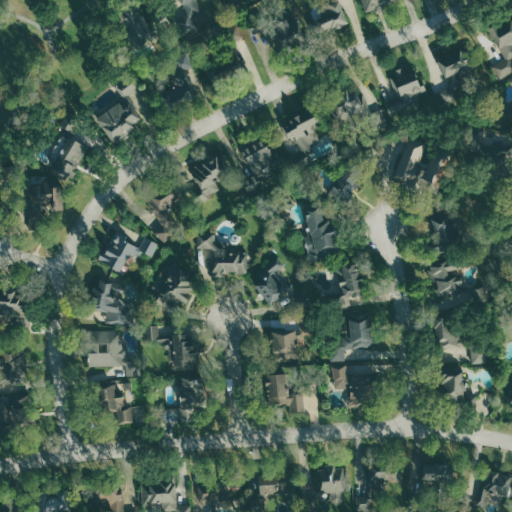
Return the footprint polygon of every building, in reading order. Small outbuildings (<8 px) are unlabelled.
[(179,0),(186,13),(174,19),(182,34),(209,21),(197,0),(179,0)] [(312,34),(347,21),(338,0),(326,0),(327,2),(317,6),(321,15),(306,22),(312,34)] [(395,0),(383,4),(384,9),(375,12),(373,7),(365,10),(361,0),(395,0)] [(118,11),(131,50),(158,41),(146,1),(118,11)] [(493,66),(501,79),(511,72),(511,15),(488,29),(505,59),(493,66)] [(265,27),(294,16),(304,37),(279,49),(273,39),(269,41),(265,27)] [(234,43),(245,36),(237,25),(226,32),(234,43)] [(242,66),(211,81),(197,55),(230,42),(242,66)] [(174,58),(177,70),(168,73),(174,92),(192,87),(187,69),(192,68),(188,54),(174,58)] [(165,112),(196,96),(182,71),(170,75),(174,88),(158,97),(165,112)] [(95,117),(113,145),(138,128),(134,122),(141,117),(125,94),(138,86),(130,75),(113,86),(122,99),(95,117)] [(341,119),(366,111),(374,132),(392,126),(386,108),(372,113),(365,93),(358,95),(355,86),(332,93),(341,119)] [(72,178),(45,163),(65,127),(59,124),(67,109),(80,116),(69,136),(89,147),(72,178)] [(280,125),(292,147),(299,143),(306,155),(314,150),(312,145),(324,139),(308,110),(280,125)] [(241,151),(256,174),(277,161),(262,138),(241,151)] [(444,155),(435,152),(430,165),(420,162),(426,143),(409,138),(395,179),(432,191),(444,155)] [(221,191),(215,180),(232,171),(222,152),(191,168),(200,186),(192,190),(199,203),(221,191)] [(490,152),(489,171),(505,172),(506,153),(490,152)] [(0,180),(1,180),(15,181),(16,167),(1,166),(0,175),(0,180)] [(360,181),(341,170),(328,194),(346,205),(360,181)] [(29,229),(26,181),(62,180),(64,208),(37,209),(38,229),(29,229)] [(164,241),(182,226),(168,209),(178,201),(169,190),(150,206),(164,223),(155,230),(164,241)] [(336,253),(326,209),(305,214),(310,236),(305,237),(309,252),(315,250),(316,257),(336,253)] [(432,242),(456,242),(456,212),(432,212),(432,242)] [(122,271),(129,254),(139,259),(142,252),(154,257),(160,243),(146,237),(143,244),(115,231),(101,261),(122,271)] [(248,252),(227,252),(227,243),(215,243),(215,234),(197,234),(197,249),(210,249),(211,273),(248,273),(248,252)] [(254,285),(270,306),(290,291),(275,272),(285,264),(278,256),(256,273),(261,280),(254,285)] [(430,303),(440,351),(468,344),(466,338),(458,340),(452,310),(478,304),(475,288),(463,291),(456,257),(429,263),(437,302),(430,303)] [(364,302),(359,281),(361,281),(356,262),(336,267),(342,293),(335,295),(338,308),(364,302)] [(164,276),(166,279),(157,288),(163,294),(156,301),(169,315),(199,288),(177,264),(164,276)] [(107,323),(128,324),(130,283),(99,281),(99,287),(92,287),(90,310),(108,311),(107,323)] [(0,291),(0,318),(24,318),(24,306),(17,306),(17,291),(0,291)] [(373,348),(372,315),(345,316),(346,342),(331,343),(331,361),(346,360),(345,349),(373,348)] [(298,359),(298,344),(305,344),(304,324),(271,326),(273,361),(298,359)] [(193,332),(160,334),(160,325),(146,326),(147,342),(169,341),(170,362),(174,362),(175,370),(195,369),(193,332)] [(87,331),(88,366),(128,365),(128,371),(138,370),(137,360),(129,360),(129,348),(123,348),(122,330),(87,331)] [(472,364),(487,363),(486,344),(471,344),(472,364)] [(24,349),(0,351),(0,386),(28,384),(24,349)] [(348,376),(347,361),(334,362),(336,389),(348,388),(349,408),(360,407),(359,397),(372,396),(371,387),(382,386),(380,373),(348,376)] [(462,370),(443,371),(444,404),(476,403),(476,395),(470,395),(469,382),(462,383),(462,370)] [(182,421),(196,419),(194,407),(203,406),(200,374),(178,376),(182,421)] [(305,412),(304,394),(288,394),(287,374),(266,375),(267,405),(291,404),(291,412),(305,412)] [(120,424),(145,420),(142,405),(127,407),(125,398),(135,396),(132,380),(98,386),(103,413),(118,411),(120,424)] [(1,410),(0,409),(0,423),(32,422),(31,393),(1,394),(1,410)] [(451,485),(450,465),(423,466),(424,486),(451,485)] [(408,467),(371,466),(371,486),(407,487),(408,467)] [(319,468),(320,493),(332,493),(332,503),(350,503),(349,467),(319,468)] [(511,476),(484,470),(475,511),(482,511),(485,511),(489,494),(507,498),(509,488),(511,488),(511,476)] [(286,474),(255,475),(256,495),(287,493),(286,474)] [(236,481),(199,483),(200,501),(212,500),(212,505),(237,504),(236,481)] [(142,484),(143,505),(162,504),(163,511),(176,511),(192,511),(192,505),(177,506),(176,483),(142,484)] [(138,511),(139,511),(124,511),(124,489),(93,490),(93,509),(107,508),(106,511),(138,511)] [(357,511),(374,511),(374,496),(358,497),(357,511)] [(265,511),(265,498),(251,498),(250,511),(264,511),(265,511)] [(0,511),(16,511),(15,503),(0,505),(0,511)]
